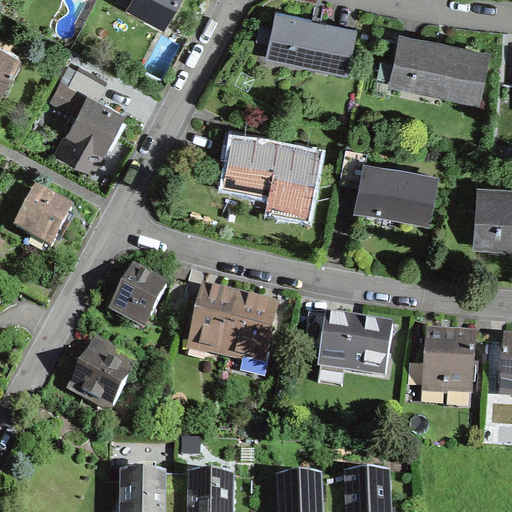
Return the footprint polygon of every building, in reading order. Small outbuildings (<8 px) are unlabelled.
[(121,0),(147,14),(151,7),(167,16),(175,0),(121,0)] [(272,26),(260,23),(256,40),(269,43),(266,55),(347,72),(357,28),(276,11),(272,26)] [(487,54),(402,37),(393,80),(478,97),(487,54)] [(0,89),(19,55),(0,44),(0,89)] [(69,84),(62,80),(52,99),(78,112),(57,152),(91,171),(123,113),(98,99),(105,85),(77,69),(69,84)] [(315,153),(236,138),(228,182),(281,192),(278,206),(304,211),(315,153)] [(360,150),(347,147),(341,177),(355,179),(360,150)] [(365,164),(356,209),(378,213),(378,210),(429,220),(437,177),(365,164)] [(511,188),(481,187),(480,187),(477,239),(511,241),(511,188)] [(52,246),(72,208),(36,189),(16,227),(52,246)] [(166,288),(132,270),(111,309),(132,320),(137,310),(151,318),(166,288)] [(164,311),(179,315),(187,286),(172,282),(164,311)] [(227,353),(240,299),(203,290),(190,344),(227,353)] [(240,299),(227,353),(244,357),(242,366),(266,372),(270,356),(266,355),(277,308),(240,299)] [(393,328),(326,318),(318,363),(386,374),(393,328)] [(446,389),(471,391),(475,340),(456,338),(453,335),(428,333),(424,383),(442,384),(446,389)] [(511,342),(505,342),(501,393),(511,394),(511,342)] [(113,405),(131,372),(89,350),(69,387),(85,396),(87,391),(113,405)] [(176,511),(177,482),(162,482),(162,475),(124,474),(124,502),(120,502),(118,505),(117,509),(115,511),(176,511)] [(387,511),(386,474),(348,476),(348,483),(333,484),(334,511),(387,511)] [(229,511),(230,477),(192,476),(192,483),(177,482),(176,511),(229,511)] [(281,511),(319,511),(318,477),(280,479),(281,511)]
